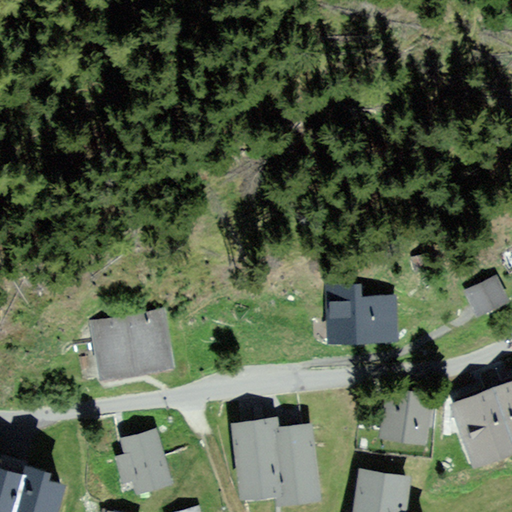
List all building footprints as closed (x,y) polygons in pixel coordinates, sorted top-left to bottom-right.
[(496,275),(465,289),(476,314),(507,301),(496,275)] [(358,282),(325,283),(327,342),(397,340),(395,295),(358,296),(358,282)] [(165,309),(92,321),(101,378),(174,366),(165,309)] [(468,465),(511,450),(511,380),(447,403),(468,465)] [(430,390),(380,385),(375,438),(425,443),(430,390)] [(274,418),(235,422),(244,496),(282,492),(276,427),(274,418)] [(312,424),(276,427),(282,492),(283,500),(319,496),(312,424)] [(157,427),(119,437),(123,451),(114,453),(122,483),(133,480),(136,492),(172,482),(157,427)] [(22,472),(0,465),(0,511),(57,511),(66,483),(50,479),(53,471),(25,463),(22,472)] [(405,511),(411,475),(359,467),(352,511),(405,511)]
